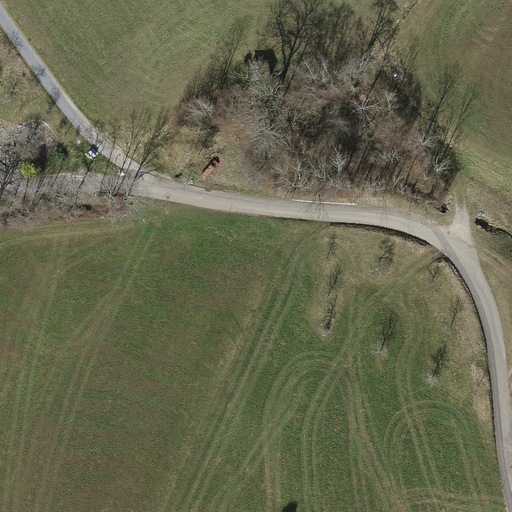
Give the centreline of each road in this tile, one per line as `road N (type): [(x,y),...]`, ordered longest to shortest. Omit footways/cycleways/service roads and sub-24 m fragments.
road 1 (residential): [(511,482),(489,313),(469,266),(437,236),(381,218),(110,183),(0,193)]
road 2 (track): [(163,191),(82,124),(0,16)]
road 3 (track): [(461,255),(449,167),(379,77)]
